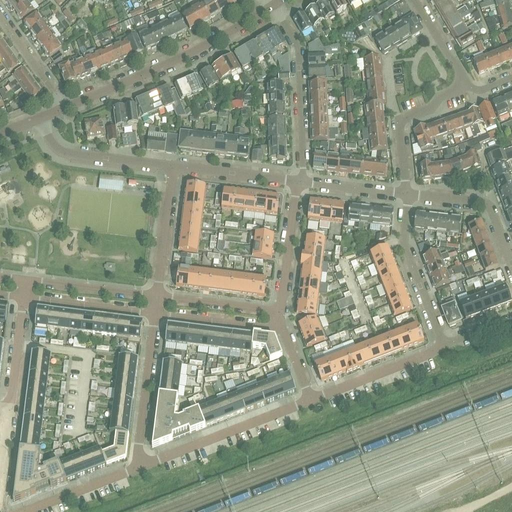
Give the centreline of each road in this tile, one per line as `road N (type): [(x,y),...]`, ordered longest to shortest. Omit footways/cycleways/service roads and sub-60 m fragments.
road 1 (residential): [(64,108),(178,59),(272,4)]
road 2 (residential): [(303,181),(296,49),(272,4)]
road 3 (residential): [(143,465),(310,399)]
road 4 (residential): [(445,344),(404,238),(407,194)]
road 5 (residential): [(143,465),(138,448),(155,313)]
road 6 (residential): [(173,167),(63,152),(39,118)]
road 7 (residential): [(511,267),(490,208),(407,194)]
road 8 (residential): [(310,399),(445,344)]
road 9 (residential): [(24,297),(155,313)]
road 10 (residential): [(157,295),(26,281)]
road 11 (residential): [(279,311),(296,181)]
road 12 (residential): [(157,295),(173,167)]
road 13 (residential): [(155,313),(282,328)]
road 14 (residential): [(143,465),(26,511)]
road 15 (residential): [(296,181),(173,167)]
road 16 (residential): [(279,311),(157,295)]
